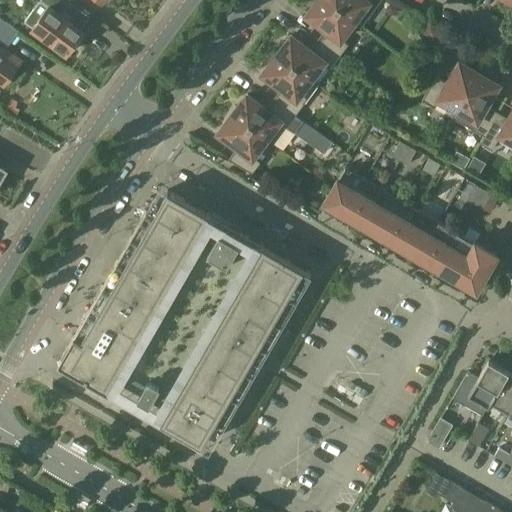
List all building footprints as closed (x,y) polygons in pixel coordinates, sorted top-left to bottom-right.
[(66,53),(83,30),(61,13),(69,3),(64,0),(40,0),(48,6),(32,28),(66,53)] [(325,29),(318,39),(339,55),(348,44),(341,38),(354,21),(361,27),(362,25),(327,0),(316,0),(306,14),(325,29)] [(327,0),(362,25),(380,0),(327,0)] [(428,19),(419,35),(435,44),(445,28),(428,19)] [(331,67),(339,55),(318,39),(310,49),(290,35),(276,54),(317,85),(318,83),(311,78),(324,61),(331,67)] [(0,82),(4,85),(18,65),(0,51),(0,82)] [(274,98),(295,115),(317,85),(276,54),(262,73),(281,88),(274,98)] [(453,117),(479,73),(459,61),(447,82),(435,76),(422,99),(453,117)] [(479,73),(453,117),(472,129),(484,135),(497,111),(486,105),(498,84),(494,82),(498,75),(484,67),(481,74),(479,73)] [(246,94),(232,113),(266,138),(273,144),(287,126),(295,132),(303,121),(295,115),(274,98),(266,108),(246,94)] [(11,98),(5,108),(12,112),(17,102),(11,98)] [(484,135),(480,142),(492,149),(496,142),(500,135),(511,141),(511,111),(508,118),(497,111),(484,135)] [(237,147),(228,159),(252,172),(260,162),(253,156),(266,138),(232,113),(218,132),(237,147)] [(400,141),(392,156),(399,160),(408,146),(400,141)] [(408,146),(399,160),(407,165),(415,150),(408,146)] [(474,156),(467,167),(479,174),(485,163),(474,156)] [(429,157),(422,169),(434,175),(440,164),(429,157)] [(363,223),(383,188),(345,166),(325,201),(363,223)] [(475,184),(467,198),(475,203),(483,188),(475,184)] [(421,210),(383,188),(363,223),(401,245),(421,210)] [(483,188),(475,203),(483,207),(491,193),(483,188)] [(311,272),(170,191),(168,190),(154,213),(146,209),(58,361),(198,443),(199,442),(202,444),(215,420),(223,425),(311,272)] [(421,210),(401,245),(438,267),(458,231),(421,210)] [(496,254),(458,231),(438,267),(476,289),(496,254)] [(457,388),(453,397),(483,414),(487,406),(508,370),(488,359),(483,368),(472,362),(457,388)] [(509,412),(511,405),(511,372),(508,370),(487,406),(488,406),(491,401),(509,412)] [(439,446),(449,428),(451,424),(440,417),(428,439),(439,446)] [(478,422),(468,440),(477,445),(478,445),(488,428),(478,422)] [(505,461),(509,453),(498,447),(494,455),(505,461)] [(447,478),(439,493),(446,497),(455,483),(447,478)] [(462,487),(455,483),(446,497),(454,502),(462,487)] [(487,511),(492,504),(485,500),(477,511),(487,511)] [(34,511),(17,502),(11,511),(7,511),(0,507),(0,511),(34,511)]
